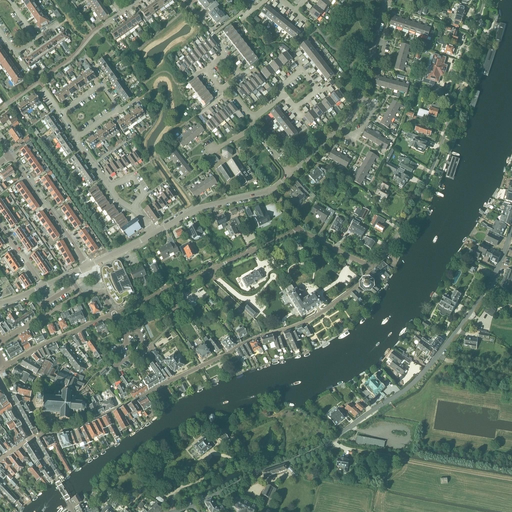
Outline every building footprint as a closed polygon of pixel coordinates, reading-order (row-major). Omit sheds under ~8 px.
[(27,8),(34,4),(31,0),(28,0),(24,4),(27,8)] [(159,0),(155,3),(160,11),(164,7),(159,0)] [(210,0),(207,0),(201,5),(205,10),(207,8),(209,11),(217,4),(215,1),(213,3),(210,0)] [(322,0),(320,2),(329,9),(329,8),(328,7),(331,4),(326,0),(322,0)] [(36,2),(34,4),(27,8),(31,13),(40,7),(36,2)] [(92,7),(95,11),(102,6),(99,2),(92,7)] [(317,6),(324,12),(327,9),(328,10),(329,9),(320,2),(317,6)] [(155,3),(150,7),(155,14),(160,11),(155,3)] [(219,6),(217,4),(209,11),(211,13),(208,15),(212,19),(221,13),(217,8),(219,6)] [(465,7),(457,5),(454,15),(456,16),(463,18),(464,15),(465,15),(466,12),(465,12),(465,11),(464,11),(465,7)] [(95,11),(94,12),(97,17),(105,11),(102,6),(95,11)] [(272,10),(267,6),(262,13),(265,16),(264,17),(265,18),(272,10)] [(314,10),(322,17),(321,16),(324,12),(317,6),(314,10)] [(40,7),(31,13),(34,18),(43,12),(40,7)] [(155,14),(150,7),(146,10),(151,17),(155,14)] [(56,10),(53,13),(57,19),(61,17),(56,10)] [(151,17),(146,10),(141,13),(139,14),(145,23),(147,21),(147,22),(152,19),(151,17)] [(276,13),(272,10),(265,18),(266,17),(270,20),(276,13)] [(314,10),(310,15),(317,21),(320,17),(321,18),(322,17),(314,10)] [(105,11),(97,17),(101,21),(108,16),(105,11)] [(43,12),(34,18),(37,23),(42,20),(44,18),(45,17),(46,18),(46,17),(43,12)] [(224,17),(221,13),(212,19),(216,24),(218,22),(220,25),(229,18),(227,15),(224,17)] [(276,13),(270,20),(274,23),(273,24),(273,25),(280,16),(276,13)] [(396,15),(391,14),(390,19),(392,20),(390,25),(396,27),(399,18),(395,17),(396,15)] [(132,19),(137,26),(142,22),(137,15),(132,19)] [(456,16),(454,15),(451,25),(459,28),(460,24),(461,24),(462,23),(463,24),(463,21),(462,21),(463,18),(456,16)] [(284,20),(280,16),(273,25),(274,25),(275,24),(279,27),(284,20)] [(402,17),(400,16),(399,18),(396,27),(403,29),(406,20),(402,19),(402,17)] [(45,17),(44,18),(42,20),(37,23),(36,24),(40,29),(49,22),(46,18),(45,17)] [(409,19),(406,18),(406,20),(403,29),(409,31),(412,22),(408,21),(409,19)] [(137,26),(132,19),(128,22),(133,29),(137,26)] [(284,20),(279,27),(282,30),(281,31),(282,31),(288,23),(284,20)] [(415,21),(412,20),(412,22),(409,31),(415,33),(418,24),(414,23),(415,21)] [(124,25),(128,32),(133,29),(128,22),(124,25)] [(421,23),(419,22),(418,24),(415,33),(422,35),(424,26),(421,25),(421,23)] [(288,23),(282,31),(282,32),(283,31),(287,34),(293,27),(288,23)] [(428,25),(425,24),(424,26),(422,35),(428,37),(432,38),(434,32),(430,31),(431,28),(427,27),(428,25)] [(500,24),(495,42),(502,44),(507,26),(500,24)] [(123,34),(124,35),(128,32),(124,25),(119,28),(123,34)] [(453,28),(444,26),(443,29),(452,32),(451,35),(449,39),(457,42),(457,41),(458,40),(458,39),(458,38),(458,37),(456,37),(458,32),(456,31),(457,30),(453,28)] [(234,31),(230,27),(223,33),(224,35),(221,38),(223,40),(226,37),(234,31)] [(293,27),(287,34),(291,37),(290,38),(297,30),(293,27)] [(119,28),(115,31),(120,38),(124,35),(123,34),(119,28)] [(61,34),(59,36),(64,43),(69,40),(68,37),(70,36),(66,30),(64,32),(60,34),(61,34)] [(301,34),(297,30),(290,38),(291,39),(292,38),(296,41),(301,34)] [(115,41),(120,38),(115,31),(111,34),(115,41)] [(234,31),(226,37),(228,39),(225,42),(226,44),(230,41),(237,35),(234,31)] [(237,35),(230,41),(231,43),(228,47),(229,48),(233,45),(241,39),(237,35)] [(56,36),(54,38),(56,42),(59,47),(64,43),(59,36),(57,37),(56,36)] [(56,42),(54,38),(51,41),(49,42),(50,44),(53,48),(58,45),(57,43),(56,42)] [(206,42),(212,49),(214,48),(218,51),(219,50),(217,46),(211,38),(206,42)] [(241,39),(233,45),(234,47),(231,51),(233,53),(236,50),(244,44),(241,39)] [(448,42),(440,40),(439,44),(443,45),(442,49),(445,50),(444,53),(453,56),(455,48),(447,45),(448,42)] [(308,41),(300,47),(304,51),(312,45),(312,44),(311,45),(308,41)] [(50,44),(49,42),(47,44),(47,43),(44,45),(44,46),(45,47),(48,52),(50,54),(55,50),(53,48),(50,44)] [(202,45),(208,53),(210,51),(214,55),(215,53),(212,49),(206,42),(202,45)] [(244,44),(236,50),(238,52),(235,55),(236,57),(240,54),(247,48),(244,44)] [(400,50),(408,53),(409,48),(411,49),(412,47),(402,44),(400,50)] [(43,55),(48,52),(45,47),(44,46),(44,45),(41,47),(41,48),(39,49),(40,50),(42,53),(43,55)] [(198,48),(204,56),(206,55),(209,58),(211,57),(208,53),(202,45),(198,48)] [(313,45),(312,45),(304,51),(307,56),(315,50),(312,46),(313,45)] [(194,52),(200,60),(202,58),(205,61),(207,60),(204,56),(198,48),(194,52)] [(247,48),(240,54),(241,56),(238,59),(239,61),(243,58),(251,52),(247,48)] [(42,53),(39,49),(37,51),(37,50),(34,52),(34,53),(35,53),(38,59),(43,55),(42,53)] [(498,52),(490,49),(482,74),(489,77),(498,52)] [(317,54),(315,50),(307,56),(311,60),(319,53),(317,54)] [(398,57),(407,59),(408,55),(410,55),(410,53),(408,53),(400,50),(398,57)] [(34,53),(34,52),(31,54),(31,55),(29,56),(35,65),(40,61),(38,59),(35,53),(34,53)] [(189,55),(195,63),(197,61),(201,65),(203,63),(200,60),(194,52),(189,55)] [(251,52),(243,58),(245,60),(241,64),(243,65),(246,62),(254,56),(251,52)] [(282,55),(288,64),(293,60),(287,53),(283,56),(282,55)] [(320,54),(319,53),(311,60),(314,64),(321,59),(318,55),(320,54)] [(0,57),(0,66),(2,70),(11,63),(5,54),(0,57)] [(185,58),(191,66),(193,65),(197,68),(198,67),(195,63),(189,55),(185,58)] [(282,57),(278,60),(284,67),(288,64),(282,55),(281,56),(282,57)] [(434,55),(431,66),(439,68),(439,70),(445,72),(447,67),(443,66),(446,59),(434,55)] [(35,65),(29,56),(27,58),(27,57),(24,59),(30,68),(35,65)] [(254,56),(246,62),(248,64),(245,68),(246,69),(258,61),(254,56)] [(396,63),(405,65),(406,61),(408,62),(409,59),(407,59),(398,57),(396,63)] [(97,65),(98,64),(100,67),(109,61),(107,59),(106,60),(104,58),(96,63),(97,65)] [(181,62),(187,70),(189,68),(192,71),(194,70),(191,66),(185,58),(181,62)] [(324,62),(321,59),(314,64),(317,69),(326,62),(325,61),(324,62)] [(274,62),(273,62),(280,70),(284,67),(278,60),(275,63),(274,62)] [(110,63),(109,61),(100,67),(102,70),(101,71),(103,72),(110,67),(108,64),(110,63)] [(181,62),(176,65),(183,73),(184,71),(188,75),(190,73),(187,70),(181,62)] [(274,64),(270,66),(276,74),(280,70),(273,62),(273,63),(274,64)] [(326,63),(326,62),(317,69),(321,73),(328,67),(325,64),(326,63)] [(2,70),(8,78),(17,71),(11,63),(2,70)] [(395,70),(403,72),(404,68),(406,68),(407,66),(405,65),(396,63),(395,70)] [(265,68),(265,69),(271,77),(276,74),(270,66),(266,69),(265,68)] [(424,79),(423,83),(430,85),(432,86),(434,86),(435,82),(438,83),(440,76),(444,77),(445,72),(439,70),(439,68),(431,66),(427,79),(424,79)] [(112,69),(110,67),(103,72),(103,73),(104,73),(107,76),(115,70),(114,68),(112,69)] [(331,71),(328,67),(321,73),(324,77),(332,71),(332,70),(331,71)] [(86,75),(91,82),(94,79),(93,78),(95,77),(89,69),(84,72),(85,73),(85,74),(86,75)] [(265,70),(262,73),(267,80),(271,77),(265,69),(264,69),(265,70)] [(116,72),(115,70),(107,76),(109,79),(108,79),(109,81),(116,76),(115,73),(116,72)] [(8,78),(14,86),(23,80),(17,71),(8,78)] [(333,71),(332,71),(324,77),(327,81),(335,76),(332,72),(333,71)] [(82,78),(86,84),(87,83),(88,84),(91,82),(86,75),(85,74),(81,77),(82,78)] [(261,86),(265,83),(259,75),(258,77),(254,74),(252,75),(255,79),(261,86)] [(381,87),(383,78),(379,77),(380,75),(378,75),(375,85),(381,87)] [(118,78),(116,76),(109,81),(109,82),(110,82),(112,85),(113,85),(119,81),(120,80),(119,80),(121,79),(120,77),(118,78)] [(192,89),(199,83),(198,81),(201,77),(200,76),(196,79),(196,78),(188,84),(192,89)] [(388,89),(390,80),(386,79),(386,77),(384,76),(383,78),(381,87),(388,89)] [(81,77),(76,80),(80,86),(82,88),(85,86),(85,85),(86,84),(82,78),(81,77)] [(261,86),(255,79),(253,80),(250,77),(248,78),(251,82),(257,90),(261,86)] [(394,90),(396,82),(392,81),(393,79),(390,78),(390,80),(388,89),(394,90)] [(75,81),(72,83),(77,90),(78,89),(79,90),(82,88),(80,86),(76,80),(75,81)] [(195,93),(203,87),(201,85),(204,82),(203,80),(199,83),(192,89),(195,93)] [(257,90),(251,82),(249,83),(245,80),(244,82),(247,85),(253,93),(257,90)] [(400,92),(403,83),(398,82),(399,81),(397,80),(396,82),(394,90),(400,92)] [(120,83),(119,81),(113,85),(112,85),(111,85),(112,85),(111,86),(112,88),(113,87),(115,90),(123,84),(122,82),(120,83)] [(407,94),(409,85),(405,84),(405,82),(403,82),(403,83),(400,92),(407,94)] [(72,83),(67,86),(71,91),(73,94),(77,92),(76,91),(77,90),(72,83)] [(125,86),(123,84),(115,90),(117,93),(116,94),(117,95),(125,90),(123,87),(125,86)] [(198,97),(206,91),(205,89),(208,86),(206,84),(203,87),(195,93),(198,97)] [(253,93),(247,85),(245,87),(241,84),(239,85),(242,89),(248,96),(253,93)] [(430,85),(429,89),(434,90),(434,93),(433,96),(442,98),(444,93),(440,91),(440,88),(434,86),(432,86),(430,85)] [(67,86),(63,89),(66,95),(68,97),(69,96),(70,97),(73,94),(71,91),(67,86)] [(248,96),(242,89),(240,90),(237,87),(235,88),(244,100),(248,96)] [(63,89),(62,88),(60,89),(61,90),(58,92),(64,101),(68,98),(67,97),(68,97),(66,95),(63,89)] [(202,102),(210,95),(208,94),(211,90),(210,88),(206,91),(198,97),(202,102)] [(126,92),(125,90),(117,95),(118,96),(119,96),(121,99),(130,93),(128,91),(126,92)] [(345,98),(339,91),(335,94),(341,103),(342,102),(341,101),(345,98)] [(482,93),(475,91),(470,108),(477,110),(482,93)] [(64,101),(58,92),(54,95),(59,103),(61,102),(61,103),(64,101)] [(131,95),(130,93),(121,99),(123,102),(122,102),(123,104),(131,99),(129,96),(131,95)] [(213,100),(211,98),(214,94),(213,93),(210,95),(202,102),(205,106),(213,100)] [(341,103),(335,94),(330,98),(336,105),(340,102),(341,103)] [(33,95),(30,97),(33,102),(35,106),(37,108),(41,105),(35,95),(34,96),(33,95)] [(33,102),(30,97),(26,100),(25,100),(33,112),(35,110),(33,107),(35,106),(33,102)] [(333,108),(336,105),(330,98),(326,101),(333,110),(333,109),(333,108)] [(26,111),(27,112),(31,109),(25,100),(24,100),(24,101),(21,104),(26,111)] [(332,110),(333,110),(326,101),(322,105),(327,112),(331,109),(332,110)] [(390,106),(398,111),(400,107),(402,108),(403,106),(393,101),(390,106)] [(419,110),(415,120),(424,123),(427,118),(436,121),(441,104),(432,101),(430,108),(428,111),(419,110)] [(227,107),(233,115),(238,112),(232,104),(229,106),(226,102),(224,104),(227,107)] [(22,115),(27,112),(26,111),(21,104),(18,106),(18,107),(17,108),(22,115)] [(327,112),(322,105),(318,108),(324,116),(325,116),(324,115),(327,112)] [(229,118),(233,115),(227,107),(225,109),(222,106),(220,107),(223,111),(229,118)] [(387,112),(394,116),(396,113),(398,114),(399,112),(398,111),(390,106),(387,112)] [(273,119),(281,113),(278,108),(271,114),(274,118),(273,119)] [(324,117),(324,116),(318,108),(313,111),(319,119),(323,116),(324,117)] [(137,109),(134,111),(140,119),(144,116),(145,117),(148,115),(144,109),(141,111),(139,109),(138,110),(137,109)] [(229,118),(223,111),(221,112),(217,109),(216,110),(219,114),(225,122),(229,118)] [(8,111),(1,117),(0,117),(0,122),(2,125),(8,120),(7,117),(11,115),(8,111)] [(132,114),(130,115),(135,123),(137,125),(140,123),(138,121),(140,119),(134,111),(131,113),(132,114)] [(315,121),(319,119),(313,111),(309,115),(316,123),(315,121)] [(415,114),(407,111),(405,116),(413,119),(415,114)] [(225,122),(219,114),(217,116),(213,112),(211,114),(214,118),(220,125),(225,122)] [(384,118),(391,122),(393,118),(395,119),(396,117),(394,116),(387,112),(384,118)] [(275,119),(277,122),(285,117),(281,113),(273,119),(273,120),(275,119)] [(44,120),(47,124),(54,119),(51,115),(44,120)] [(131,126),(135,123),(130,115),(129,116),(128,115),(125,117),(130,124),(131,126)] [(315,123),(316,123),(309,115),(305,118),(307,121),(305,122),(308,126),(310,124),(310,125),(314,122),(315,123)] [(220,125),(214,118),(212,119),(209,116),(207,117),(210,121),(216,129),(220,125)] [(122,121),(121,122),(125,127),(126,128),(126,129),(131,126),(130,124),(125,117),(122,119),(123,120),(122,121)] [(288,121),(285,117),(277,122),(275,124),(279,128),(280,128),(283,125),(288,121)] [(387,128),(390,124),(391,125),(393,123),(391,122),(384,118),(380,124),(387,128)] [(47,124),(50,129),(57,124),(54,119),(47,124)] [(203,120),(212,132),(216,129),(210,121),(208,122),(205,119),(203,120)] [(126,128),(121,122),(120,122),(120,121),(116,123),(124,134),(128,131),(126,129),(126,128)] [(281,127),(284,131),(285,130),(291,125),(288,121),(283,125),(280,128),(281,127)] [(50,129),(53,133),(60,128),(57,124),(50,129)] [(111,124),(107,126),(113,135),(118,131),(113,124),(111,125),(111,124)] [(192,127),(194,129),(199,136),(204,131),(199,125),(195,127),(194,126),(192,127)] [(286,136),(287,136),(288,135),(295,130),(291,125),(285,130),(284,131),(287,135),(286,136)] [(424,134),(430,136),(432,131),(417,125),(415,132),(424,135),(424,134)] [(110,137),(113,135),(107,126),(104,129),(105,129),(103,130),(108,137),(108,138),(110,137)] [(368,140),(373,132),(369,130),(370,128),(368,127),(363,137),(368,140)] [(10,135),(12,138),(18,133),(14,128),(8,133),(9,133),(8,134),(10,136),(10,135)] [(53,133),(56,138),(62,133),(62,134),(63,133),(60,128),(53,133)] [(187,131),(188,133),(194,140),(199,136),(194,129),(190,132),(189,130),(187,131)] [(98,133),(102,139),(104,141),(108,138),(108,137),(103,130),(102,131),(102,130),(98,133)] [(288,136),(291,140),(298,134),(295,130),(288,135),(287,136),(287,137),(288,136)] [(374,143),(379,136),(375,134),(376,132),(374,131),(373,132),(368,140),(374,143)] [(18,133),(12,138),(13,140),(13,141),(14,142),(15,142),(15,143),(17,141),(18,143),(22,141),(21,139),(18,133)] [(55,138),(58,143),(65,138),(62,134),(62,133),(56,138),(55,138)] [(102,139),(98,133),(95,135),(96,136),(94,137),(100,144),(101,146),(104,145),(102,142),(104,141),(102,139)] [(182,135),(183,137),(188,144),(194,140),(188,133),(185,136),(183,134),(182,135)] [(418,137),(408,133),(406,137),(414,140),(411,148),(416,150),(423,153),(424,149),(425,149),(428,143),(420,140),(417,139),(418,137)] [(380,147),(384,139),(381,137),(382,135),(380,134),(379,136),(374,143),(380,147)] [(95,147),(100,144),(94,137),(93,136),(92,137),(89,139),(95,147)] [(176,140),(183,148),(188,144),(183,137),(179,140),(178,138),(176,140)] [(58,143),(61,148),(68,143),(65,138),(58,143)] [(380,147),(386,150),(390,143),(386,140),(387,139),(385,138),(384,139),(380,147)] [(93,149),(95,147),(89,139),(86,141),(87,142),(86,143),(91,150),(93,149)] [(61,148),(64,152),(71,147),(68,143),(61,148)] [(20,151),(23,156),(29,152),(26,147),(20,151)] [(64,152),(67,156),(74,151),(71,147),(64,152)] [(334,149),(329,158),(335,161),(339,154),(335,152),(336,150),(334,149)] [(170,162),(172,161),(179,155),(175,150),(168,155),(168,156),(170,159),(169,160),(170,162)] [(394,151),(392,150),(388,155),(384,162),(387,163),(394,151)] [(136,151),(131,154),(137,163),(142,159),(136,151)] [(23,156),(27,161),(33,157),(29,152),(23,156)] [(342,153),(340,152),(339,154),(335,161),(340,165),(345,157),(341,155),(342,153)] [(366,158),(374,162),(376,159),(377,159),(379,157),(369,152),(366,158)] [(131,154),(126,158),(130,163),(131,164),(132,166),(137,163),(131,154)] [(70,160),(73,164),(80,159),(77,155),(70,160)] [(174,167),(176,166),(183,161),(179,155),(172,161),(175,164),(173,165),(174,167)] [(347,156),(345,155),(345,157),(340,165),(346,168),(350,160),(347,158),(347,156)] [(125,156),(120,160),(126,168),(131,164),(130,163),(126,158),(125,156)] [(27,161),(31,167),(36,162),(33,157),(27,161)] [(235,157),(227,163),(242,186),(250,181),(235,157)] [(363,164),(370,168),(372,164),(374,165),(375,163),(374,162),(366,158),(363,164)] [(459,161),(453,158),(445,179),(452,182),(459,161)] [(73,164),(76,169),(83,164),(80,159),(73,164)] [(414,165),(403,159),(399,166),(411,173),(413,169),(412,169),(414,165)] [(120,160),(115,163),(119,169),(119,170),(120,171),(126,168),(120,160)] [(114,161),(109,165),(114,173),(119,170),(119,169),(115,163),(114,161)] [(179,172),(180,171),(187,166),(183,161),(176,166),(179,170),(177,171),(179,172)] [(31,167),(34,171),(40,167),(36,162),(31,167)] [(109,165),(107,163),(105,164),(107,166),(104,168),(109,176),(114,173),(109,165)] [(386,168),(396,173),(398,168),(388,163),(386,168)] [(76,169),(79,173),(86,168),(83,164),(76,169)] [(359,169),(367,174),(369,170),(371,171),(372,169),(370,168),(363,164),(359,169)] [(181,176),(183,178),(191,171),(187,166),(180,171),(183,175),(181,176)] [(232,178),(224,166),(216,170),(219,174),(220,173),(227,182),(232,178)] [(9,167),(4,171),(9,177),(14,173),(12,170),(11,168),(10,168),(9,167)] [(40,167),(34,171),(37,176),(43,172),(40,167)] [(317,168),(309,176),(316,184),(324,175),(327,177),(330,171),(324,167),(321,171),(317,168)] [(79,173),(82,178),(89,173),(86,168),(79,173)] [(356,175),(364,179),(366,176),(368,177),(369,175),(367,174),(359,169),(356,175)] [(9,177),(4,171),(0,173),(0,175),(0,176),(1,178),(2,178),(4,180),(9,177)] [(82,178),(85,182),(92,177),(89,173),(82,178)] [(360,185),(363,181),(364,182),(365,180),(364,179),(356,175),(353,181),(360,185)] [(407,183),(409,180),(408,179),(408,178),(402,175),(401,178),(397,176),(395,180),(399,182),(398,184),(400,185),(399,187),(402,188),(403,187),(406,182),(407,183)] [(49,182),(49,181),(46,176),(40,180),(43,185),(49,182)] [(88,186),(95,181),(92,177),(85,182),(88,186)] [(205,179),(206,180),(211,188),(217,184),(212,177),(208,179),(207,177),(205,179)] [(200,182),(201,184),(205,191),(211,188),(206,180),(203,183),(202,181),(200,182)] [(43,185),(47,190),(53,186),(49,181),(49,182),(43,185)] [(308,194),(296,181),(295,182),(289,188),(294,192),(290,196),(295,201),(293,202),(294,203),(294,205),(295,206),(297,206),(298,207),(307,198),(306,196),(308,194)] [(382,198),(381,200),(380,201),(384,203),(389,195),(383,192),(385,188),(388,189),(390,186),(383,182),(380,188),(380,187),(376,194),(382,198)] [(15,187),(19,192),(24,187),(21,183),(15,187)] [(194,186),(195,188),(200,195),(205,191),(201,184),(197,186),(196,185),(194,186)] [(47,190),(51,196),(57,192),(53,186),(47,190)] [(88,192),(91,197),(99,191),(96,186),(88,192)] [(19,192),(22,196),(27,192),(28,192),(24,187),(19,192)] [(167,191),(165,192),(171,200),(175,197),(168,187),(166,189),(167,191)] [(195,188),(191,190),(190,188),(188,190),(194,199),(200,195),(195,188)] [(91,197),(95,202),(103,197),(99,191),(91,197)] [(22,196),(25,201),(31,197),(28,192),(22,196)] [(51,196),(54,201),(60,197),(57,192),(51,196)] [(161,198),(165,204),(171,200),(165,192),(159,196),(161,198)] [(25,201),(29,207),(35,203),(31,197),(25,201)] [(54,201),(58,205),(63,201),(60,197),(54,201)] [(95,202),(98,207),(106,201),(103,197),(95,202)] [(157,200),(163,209),(167,206),(165,204),(161,198),(157,200)] [(151,204),(157,213),(163,209),(157,200),(151,204)] [(102,212),(104,211),(105,210),(110,206),(106,201),(98,207),(102,212)] [(29,207),(33,212),(39,208),(35,203),(29,207)] [(151,204),(143,210),(153,224),(161,219),(157,213),(151,204)] [(503,211),(511,213),(511,208),(508,207),(508,205),(504,204),(503,206),(504,207),(503,211)] [(60,209),(64,215),(70,210),(66,205),(60,209)] [(107,215),(115,210),(112,205),(110,206),(105,210),(104,211),(107,215)] [(332,217),(335,212),(328,208),(325,211),(316,206),(312,212),(315,215),(316,214),(322,217),(321,218),(325,221),(329,215),(332,217)] [(230,212),(231,216),(237,213),(243,210),(242,207),(235,210),(235,209),(230,212)] [(259,227),(270,221),(266,213),(265,213),(262,207),(258,209),(261,215),(258,217),(259,219),(256,221),(259,227)] [(369,211),(363,208),(358,218),(364,221),(369,211)] [(1,213),(4,218),(10,214),(7,209),(1,213)] [(64,215),(67,219),(73,215),(70,210),(64,215)] [(111,220),(113,219),(119,215),(115,210),(107,215),(111,220)] [(36,216),(39,220),(45,217),(41,212),(36,216)] [(117,225),(125,219),(121,213),(119,215),(113,219),(117,225)] [(4,218),(8,223),(14,219),(10,214),(4,218)] [(67,219),(71,224),(77,220),(73,215),(67,219)] [(214,220),(218,227),(228,222),(224,215),(214,220)] [(502,223),(510,226),(511,218),(505,216),(502,215),(500,222),(502,223)] [(39,220),(42,225),(48,221),(45,217),(39,220)] [(379,217),(372,227),(382,233),(385,228),(379,224),(380,223),(384,224),(385,221),(379,217)] [(338,233),(344,222),(337,218),(331,229),(338,233)] [(8,223),(11,228),(17,224),(14,219),(8,223)] [(117,225),(120,229),(128,224),(125,219),(117,225)] [(128,224),(120,229),(122,233),(124,232),(129,239),(127,240),(128,240),(134,236),(136,235),(138,233),(143,230),(142,229),(141,227),(139,226),(137,225),(136,224),(138,223),(135,219),(128,224)] [(361,238),(367,229),(359,225),(360,222),(355,219),(351,224),(352,225),(349,230),(361,238)] [(71,224),(75,230),(80,225),(77,220),(71,224)] [(42,225),(45,230),(51,226),(48,221),(42,225)] [(506,226),(496,221),(492,228),(493,229),(492,231),(492,232),(501,236),(506,226)] [(231,238),(238,234),(233,224),(225,228),(231,238)] [(45,230),(49,236),(55,231),(51,226),(45,230)] [(188,229),(194,240),(199,238),(198,235),(202,234),(200,228),(196,230),(194,226),(188,229)] [(14,232),(18,238),(24,234),(26,232),(24,230),(22,231),(20,228),(14,232)] [(77,234),(81,239),(87,235),(83,230),(77,234)] [(49,236),(53,241),(59,237),(55,231),(49,236)] [(492,232),(491,231),(489,234),(485,241),(493,245),(493,243),(497,245),(499,241),(498,240),(500,236),(493,233),(492,232)] [(18,238),(21,243),(27,239),(24,234),(18,238)] [(81,239),(84,244),(90,240),(87,235),(81,239)] [(371,249),(375,243),(366,237),(362,244),(371,249)] [(21,243),(24,248),(31,243),(27,239),(21,243)] [(84,244),(88,249),(94,245),(90,240),(84,244)] [(56,245),(59,250),(65,246),(62,241),(56,245)] [(31,243),(24,248),(28,252),(34,248),(31,243)] [(163,260),(169,257),(168,256),(170,255),(173,254),(174,255),(178,252),(174,244),(170,246),(169,244),(165,247),(165,248),(159,251),(163,260)] [(187,259),(194,256),(192,250),(191,246),(189,247),(188,244),(183,246),(184,249),(183,250),(187,259)] [(94,245),(88,249),(91,254),(97,250),(94,245)] [(481,245),(478,252),(481,253),(480,255),(484,257),(485,255),(491,258),(493,255),(495,251),(487,247),(487,248),(481,245)] [(59,250),(61,255),(68,251),(65,246),(59,250)] [(478,252),(472,249),(469,256),(475,259),(475,258),(478,259),(480,255),(481,253),(478,252)] [(68,251),(61,255),(65,260),(71,257),(68,251)] [(497,264),(501,254),(495,251),(493,255),(492,258),(490,261),(497,264)] [(11,252),(2,259),(5,264),(14,257),(11,252)] [(30,256),(34,261),(40,257),(37,252),(30,256)] [(14,257),(5,264),(9,269),(18,262),(14,257)] [(34,261),(37,266),(44,262),(40,257),(34,261)] [(71,257),(65,260),(68,266),(74,263),(71,257)] [(37,266),(41,272),(50,265),(46,260),(44,262),(37,266)] [(116,261),(114,262),(113,263),(112,264),(112,266),(112,268),(109,269),(108,268),(106,267),(105,267),(103,268),(102,269),(101,270),(101,272),(101,274),(102,279),(104,284),(106,289),(108,294),(111,298),(115,304),(116,305),(118,305),(120,305),(121,305),(122,304),(123,303),(123,301),(122,299),(134,294),(121,264),(120,263),(118,262),(116,261)] [(18,262),(9,269),(12,274),(21,268),(18,262)] [(384,275),(388,279),(390,276),(384,271),(387,268),(388,269),(389,268),(382,262),(377,268),(382,273),(384,275)] [(156,264),(156,263),(149,267),(150,267),(153,273),(152,275),(153,277),(155,277),(156,281),(163,278),(156,264)] [(41,272),(44,277),(53,270),(50,265),(41,272)] [(467,271),(473,274),(476,268),(470,265),(467,271)] [(143,287),(149,284),(146,277),(145,277),(145,276),(142,268),(129,273),(133,281),(140,278),(140,280),(143,287)] [(372,280),(376,276),(378,278),(382,273),(377,268),(367,278),(372,280)] [(511,271),(507,270),(503,279),(511,282),(511,278),(511,271)] [(259,271),(242,280),(246,288),(263,279),(259,271)] [(18,279),(22,284),(28,280),(25,274),(18,279)] [(366,291),(370,291),(372,287),(372,283),(370,282),(372,280),(367,278),(362,284),(363,288),(366,291)] [(511,282),(503,279),(500,287),(507,290),(511,282)] [(22,284),(26,289),(32,285),(28,280),(22,284)] [(289,294),(287,295),(301,317),(323,304),(315,292),(305,299),(301,294),(303,293),(303,291),(301,288),(299,288),(294,290),(291,285),(286,289),(289,294)] [(7,288),(0,293),(0,294),(3,298),(12,294),(15,292),(11,286),(7,289),(7,288)] [(363,291),(360,288),(358,289),(356,291),(355,290),(350,295),(357,302),(360,299),(358,296),(363,291)] [(461,295),(454,292),(451,298),(445,295),(439,306),(440,306),(437,311),(441,313),(440,314),(440,315),(441,316),(443,317),(444,317),(445,317),(446,316),(449,317),(461,295)] [(99,304),(96,298),(93,299),(95,305),(90,308),(93,315),(99,312),(97,308),(98,308),(96,305),(99,304)] [(84,314),(80,307),(77,308),(79,312),(73,314),(73,315),(77,322),(78,322),(78,323),(80,322),(80,321),(83,320),(81,315),(84,314)] [(34,316),(31,311),(26,315),(29,320),(34,316)] [(10,312),(6,315),(10,320),(15,328),(20,326),(16,321),(10,312)] [(77,322),(73,315),(69,317),(67,312),(63,314),(64,316),(66,320),(68,320),(71,325),(74,324),(76,324),(76,323),(77,322)] [(63,314),(63,313),(60,315),(63,321),(58,323),(61,330),(67,327),(64,321),(66,320),(64,316),(63,314)] [(29,320),(26,315),(22,317),(21,318),(24,323),(29,320)] [(15,328),(10,320),(6,323),(11,331),(15,328)] [(11,331),(6,323),(0,326),(0,331),(3,336),(11,331)] [(103,324),(102,323),(94,327),(97,331),(100,330),(101,331),(105,329),(108,335),(110,334),(105,323),(103,324)] [(55,324),(52,325),(47,328),(50,335),(51,335),(52,335),(53,335),(53,334),(56,332),(56,331),(58,330),(55,324)] [(296,342),(301,340),(298,333),(304,330),(307,337),(312,335),(308,327),(304,329),(302,326),(295,329),(296,332),(292,334),(296,342)] [(243,328),(240,329),(239,327),(234,330),(236,332),(240,339),(247,334),(243,328)] [(22,335),(18,337),(20,341),(19,341),(22,346),(28,343),(27,341),(29,340),(34,337),(31,332),(29,334),(27,331),(22,334),(22,335)] [(299,350),(291,331),(283,333),(285,340),(289,338),(291,344),(288,345),(291,351),(293,350),(294,352),(299,350)] [(87,342),(83,333),(78,336),(80,341),(82,345),(83,346),(82,345),(87,342)] [(277,337),(273,338),(274,342),(277,352),(285,349),(282,337),(279,338),(278,335),(277,336),(277,337)] [(41,336),(34,339),(37,345),(44,341),(41,336)] [(80,341),(78,336),(77,336),(73,338),(78,348),(78,349),(83,347),(83,346),(82,345),(80,341)] [(273,338),(272,336),(261,339),(263,345),(274,342),(273,338)] [(426,344),(416,336),(414,339),(419,342),(420,342),(416,347),(422,351),(424,348),(426,345),(426,344)] [(444,341),(438,337),(432,345),(431,346),(430,347),(433,349),(436,351),(444,341)] [(206,338),(204,339),(209,346),(211,345),(217,353),(221,350),(212,338),(208,341),(206,338)] [(221,344),(227,351),(237,345),(241,343),(239,339),(234,342),(232,339),(231,340),(229,338),(221,344)] [(471,349),(476,350),(478,340),(466,338),(464,346),(471,347),(471,349)] [(256,340),(248,344),(253,353),(258,351),(259,354),(260,354),(263,352),(264,351),(259,340),(256,340)] [(98,350),(92,341),(87,344),(93,353),(99,350),(98,350)] [(59,349),(56,343),(51,345),(55,351),(56,351),(58,353),(61,352),(59,350),(59,349)] [(248,344),(244,346),(250,358),(254,356),(253,353),(248,344)] [(4,348),(4,349),(4,350),(7,354),(12,351),(15,350),(12,345),(9,347),(8,347),(7,346),(4,348)] [(69,349),(66,345),(59,350),(61,352),(63,355),(69,349)] [(204,345),(195,351),(201,361),(210,355),(204,345)] [(433,350),(426,345),(424,348),(422,351),(428,356),(433,350)] [(250,358),(244,346),(240,348),(245,358),(246,360),(250,358)] [(20,347),(15,350),(18,355),(23,352),(21,347),(20,347)] [(48,347),(44,349),(47,356),(49,358),(51,357),(52,356),(48,347)] [(245,358),(240,348),(235,351),(241,360),(240,360),(244,367),(246,366),(242,359),(245,358)] [(47,356),(44,349),(35,353),(36,354),(41,360),(41,361),(47,356)] [(73,353),(69,349),(63,355),(66,359),(73,353)] [(436,351),(433,349),(433,350),(428,356),(429,357),(428,358),(430,360),(436,352),(436,351)] [(12,351),(7,354),(10,359),(18,355),(15,350),(12,351)] [(102,355),(99,350),(93,353),(94,354),(93,354),(97,359),(102,355)] [(156,350),(151,353),(153,356),(156,361),(160,366),(165,363),(166,365),(168,368),(170,371),(171,370),(172,371),(173,371),(174,373),(184,366),(180,360),(178,362),(173,356),(164,362),(161,358),(156,350)] [(393,362),(389,367),(402,376),(407,369),(401,364),(404,359),(394,351),(388,358),(393,362)] [(76,357),(73,353),(66,359),(69,362),(69,363),(76,357)] [(32,357),(37,363),(38,362),(39,363),(40,363),(42,364),(42,363),(42,362),(41,361),(40,361),(41,360),(36,354),(32,357)] [(79,362),(76,357),(69,363),(73,367),(79,362)] [(33,362),(27,359),(20,365),(31,371),(33,367),(31,366),(33,362)] [(45,361),(38,374),(43,377),(46,378),(51,369),(53,366),(45,361)] [(36,364),(33,362),(31,366),(33,367),(31,371),(37,374),(43,364),(42,364),(40,363),(39,363),(38,362),(37,363),(36,364)] [(45,379),(55,383),(58,375),(54,374),(56,371),(54,370),(55,367),(60,364),(59,362),(54,365),(53,366),(51,369),(46,378),(45,379)] [(83,366),(79,362),(73,367),(76,371),(83,366)] [(155,373),(155,374),(143,381),(146,385),(149,390),(160,383),(160,384),(166,380),(152,362),(148,364),(154,374),(155,373)] [(86,370),(83,366),(76,371),(79,375),(86,370)] [(174,376),(170,371),(168,368),(163,371),(160,366),(157,368),(166,380),(174,376)] [(102,376),(110,370),(107,367),(100,374),(102,376)] [(15,368),(12,374),(20,378),(23,373),(23,372),(15,368)] [(29,376),(23,373),(20,378),(19,381),(25,384),(27,380),(29,377),(29,376)] [(66,376),(58,374),(58,375),(55,383),(62,385),(66,376)] [(79,376),(74,374),(71,378),(67,387),(74,390),(78,381),(79,376)] [(124,375),(120,378),(126,386),(130,384),(124,375)] [(71,378),(66,376),(62,385),(67,387),(71,378)] [(84,378),(80,376),(78,381),(74,390),(78,392),(80,386),(83,387),(85,383),(82,382),(84,378)] [(385,388),(386,387),(383,384),(382,385),(382,384),(377,380),(377,379),(377,378),(375,376),(375,377),(374,376),(363,386),(364,387),(365,389),(366,389),(367,390),(371,394),(372,395),(371,395),(374,399),(375,398),(385,388)] [(128,396),(125,391),(124,391),(121,384),(116,387),(118,390),(117,391),(121,399),(128,396)] [(14,385),(12,394),(20,395),(21,391),(24,392),(26,393),(26,391),(32,393),(32,389),(14,385)] [(140,387),(139,388),(135,390),(138,396),(143,393),(140,388),(140,387)] [(116,396),(110,388),(107,390),(113,398),(116,396)] [(138,396),(135,390),(129,393),(133,399),(138,396)] [(44,396),(44,400),(41,400),(41,399),(40,398),(39,399),(39,400),(37,400),(36,402),(36,408),(43,408),(43,412),(42,413),(43,413),(47,413),(47,414),(48,414),(48,413),(51,413),(51,414),(52,414),(55,414),(55,415),(56,415),(56,414),(60,414),(59,419),(59,420),(60,420),(69,420),(69,421),(70,420),(69,420),(70,412),(70,411),(73,411),(73,413),(74,413),(74,412),(77,412),(77,413),(78,413),(78,412),(80,412),(80,413),(81,413),(81,412),(83,411),(84,412),(84,411),(85,410),(86,410),(87,409),(86,409),(86,407),(87,407),(87,406),(86,406),(85,405),(85,404),(85,403),(84,404),(82,403),(82,402),(81,402),(81,403),(79,403),(79,402),(75,401),(76,398),(76,397),(75,398),(71,397),(71,394),(72,393),(71,393),(63,392),(62,392),(61,392),(62,393),(61,397),(58,397),(58,396),(57,396),(57,397),(54,397),(54,396),(53,396),(53,397),(49,396),(45,396),(44,395),(44,396)] [(5,396),(0,399),(0,403),(3,408),(9,404),(5,396)] [(31,398),(25,396),(25,398),(24,401),(25,401),(22,403),(24,406),(28,404),(30,403),(30,402),(31,398)] [(20,398),(15,397),(13,398),(17,406),(19,405),(18,404),(22,402),(21,400),(20,398)] [(98,406),(97,403),(98,403),(97,401),(96,401),(94,397),(92,399),(93,402),(92,402),(93,404),(89,406),(93,418),(99,415),(95,407),(98,406)] [(145,397),(137,402),(144,411),(151,406),(145,397)] [(101,404),(104,413),(114,408),(115,408),(115,407),(111,399),(101,404)] [(141,412),(135,402),(130,405),(136,414),(141,412)] [(22,403),(19,405),(17,406),(22,414),(26,412),(25,410),(24,406),(22,403)] [(365,409),(359,403),(355,407),(351,404),(345,409),(349,412),(355,417),(365,409)] [(9,404),(3,408),(0,410),(0,414),(0,415),(0,414),(0,416),(4,414),(3,413),(12,408),(9,404)] [(101,404),(98,406),(95,407),(99,415),(104,413),(101,404)] [(136,414),(130,405),(126,407),(129,411),(128,412),(133,419),(138,417),(136,414)] [(125,407),(120,409),(129,423),(131,426),(134,430),(140,427),(135,420),(134,421),(133,419),(128,412),(125,407)] [(33,413),(30,408),(25,410),(26,412),(22,414),(24,419),(29,416),(28,415),(30,415),(33,413)] [(20,422),(12,410),(9,411),(6,413),(4,414),(5,414),(2,415),(4,419),(5,418),(6,419),(5,420),(5,421),(10,418),(12,422),(14,425),(19,422),(20,422)] [(122,416),(118,410),(112,413),(122,431),(131,426),(129,423),(126,424),(122,416)] [(344,418),(337,410),(328,417),(336,426),(344,418)] [(112,425),(107,415),(100,419),(106,428),(108,427),(112,425)] [(106,428),(100,419),(95,421),(105,441),(107,440),(105,436),(107,435),(104,429),(106,428)] [(35,428),(31,420),(26,422),(31,431),(35,428)] [(105,441),(95,421),(90,424),(98,437),(99,436),(101,440),(102,441),(105,448),(108,446),(105,441)] [(14,425),(12,422),(6,425),(11,431),(13,430),(16,428),(17,429),(22,426),(19,422),(14,425)] [(98,437),(90,424),(85,426),(92,440),(97,438),(98,440),(99,441),(101,440),(99,436),(98,437)] [(119,437),(112,425),(108,427),(114,439),(119,437)] [(29,438),(22,426),(17,429),(20,434),(25,440),(29,438)] [(92,441),(85,427),(80,429),(86,443),(85,443),(85,444),(86,444),(88,448),(86,448),(89,455),(90,454),(89,450),(89,449),(91,447),(89,443),(92,441)] [(16,428),(13,430),(17,436),(12,439),(16,446),(24,441),(20,434),(17,429),(16,428)] [(15,446),(7,435),(3,429),(0,431),(0,436),(1,437),(3,438),(6,443),(11,449),(15,446)] [(82,436),(79,429),(74,432),(79,444),(80,446),(84,444),(85,449),(86,448),(88,448),(86,444),(85,444),(85,443),(82,436)] [(227,440),(228,439),(225,434),(224,435),(220,430),(213,434),(217,440),(219,439),(222,443),(223,443),(227,440)] [(79,444),(74,432),(68,433),(72,446),(79,444)] [(72,446),(68,433),(57,436),(62,449),(63,449),(68,458),(70,456),(69,453),(67,448),(72,447),(72,446)] [(384,448),(385,442),(358,436),(356,444),(361,445),(362,443),(384,448)] [(59,448),(52,437),(41,439),(47,449),(47,450),(53,447),(55,450),(58,448),(59,448)] [(47,449),(41,439),(36,441),(42,452),(47,449)] [(203,439),(199,442),(193,447),(200,457),(211,448),(203,439)] [(11,449),(6,443),(3,445),(7,452),(11,449)] [(36,454),(29,443),(21,448),(25,453),(26,452),(30,458),(36,454)] [(65,460),(59,448),(58,448),(55,450),(56,454),(61,462),(65,460)] [(33,466),(20,449),(14,453),(22,463),(25,461),(31,468),(33,466)] [(47,450),(47,449),(42,452),(47,461),(51,459),(52,458),(47,450)] [(40,461),(36,454),(30,458),(35,465),(40,461)] [(23,468),(12,455),(7,459),(14,469),(17,473),(23,468)] [(6,459),(0,463),(0,464),(12,477),(17,473),(14,469),(7,459),(6,459)] [(343,468),(343,472),(347,473),(347,469),(348,469),(349,461),(346,461),(346,460),(342,460),(339,459),(337,467),(343,468)] [(71,471),(65,460),(61,462),(68,473),(71,471)] [(264,478),(287,470),(285,465),(262,473),(264,478)] [(12,479),(0,466),(0,477),(3,480),(5,478),(7,477),(14,486),(16,484),(12,479)] [(37,482),(42,477),(33,466),(28,470),(37,482)] [(46,470),(44,467),(40,470),(39,471),(41,474),(42,473),(45,477),(44,478),(46,480),(47,480),(49,483),(52,481),(51,479),(51,478),(46,470)] [(388,469),(383,468),(379,488),(384,489),(388,469)] [(64,479),(58,470),(54,473),(58,479),(59,478),(62,481),(63,480),(62,480),(64,479)] [(2,485),(0,483),(0,488),(14,504),(17,501),(6,490),(2,485)] [(273,488),(267,485),(262,495),(268,498),(273,488)] [(166,500),(158,495),(155,499),(163,504),(166,500)] [(81,501),(78,496),(71,500),(72,502),(73,501),(76,505),(81,501)] [(253,511),(256,508),(236,498),(232,507),(236,509),(235,511),(253,511)] [(113,504),(116,507),(119,504),(123,507),(125,505),(116,499),(115,501),(113,504)] [(216,507),(211,499),(204,503),(207,507),(211,505),(213,509),(216,507)] [(156,505),(152,509),(154,511),(160,511),(162,511),(160,509),(162,507),(159,503),(158,504),(157,502),(155,503),(156,505)] [(88,505),(87,503),(75,508),(76,511),(78,511),(84,509),(83,507),(88,505)]
